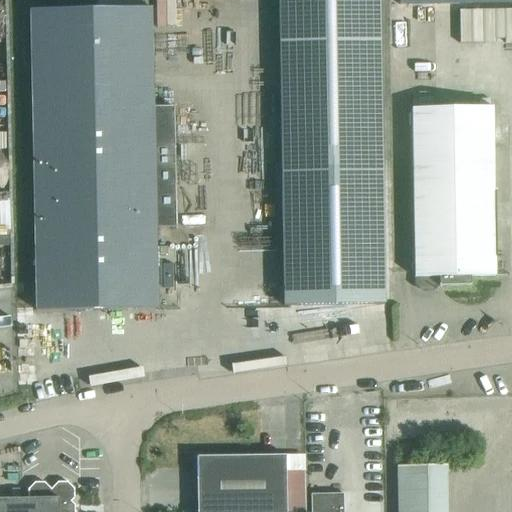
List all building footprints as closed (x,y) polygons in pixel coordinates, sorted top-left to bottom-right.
[(378,0),(278,0),(281,169),(283,305),(384,304),(382,168),(378,0)] [(153,107),(151,7),(30,9),(36,310),(157,308),(155,228),(175,228),(173,107),(153,107)] [(495,275),(492,107),(411,108),(414,285),(438,284),(438,286),(470,286),(470,276),(495,275)] [(285,455),(196,456),(196,477),(197,477),(197,511),(304,511),(304,470),(286,471),(285,455)] [(397,511),(446,511),(446,465),(397,466),(397,511)] [(67,511),(67,505),(74,498),(74,488),(67,482),(57,482),(51,489),(44,482),(34,482),(28,489),(28,498),(0,498),(0,511),(67,511)]
